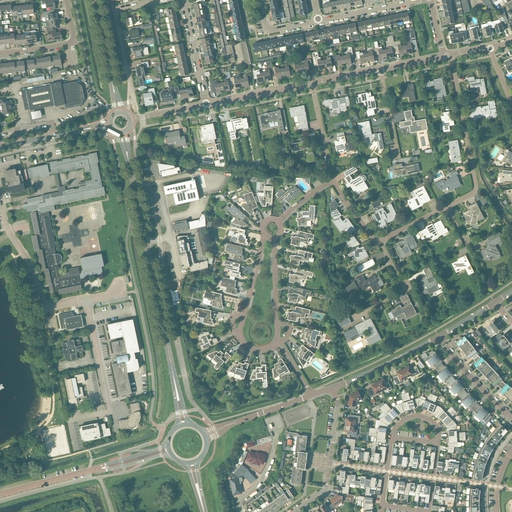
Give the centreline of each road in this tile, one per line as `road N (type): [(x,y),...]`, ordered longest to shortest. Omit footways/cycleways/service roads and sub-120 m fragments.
road 1 (tertiary): [(183,424),(127,154)]
road 2 (unclassified): [(167,450),(0,495)]
road 3 (residential): [(446,206),(474,190),(447,55)]
road 4 (residential): [(85,298),(44,305),(6,228),(0,196)]
road 5 (residential): [(132,97),(115,10),(163,0)]
road 6 (residential): [(112,417),(85,298)]
